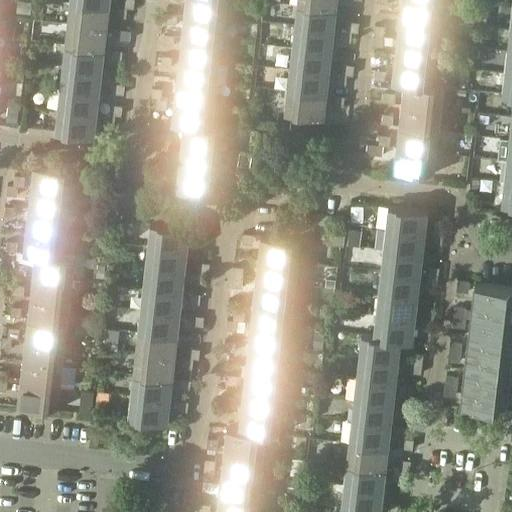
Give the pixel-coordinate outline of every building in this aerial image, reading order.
[(186,0),(185,13),(225,18),(226,0),(186,0)] [(441,0),(401,0),(400,16),(439,21),(441,0)] [(71,1),(68,22),(108,27),(110,5),(71,1)] [(30,16),(32,4),(19,2),(17,14),(30,16)] [(298,3),(295,25),(334,29),(337,7),(298,3)] [(127,7),(123,7),(117,6),(116,16),(126,17),(127,7)] [(178,12),(167,11),(166,21),(176,23),(178,12)] [(185,13),(183,35),(222,39),(225,18),(185,13)] [(400,16),(397,38),(437,42),(439,21),(400,16)] [(349,20),(348,31),(352,31),(358,32),(359,22),(349,20)] [(108,27),(68,22),(66,44),(105,48),(108,27)] [(334,29),(295,25),(293,46),(332,51),(334,29)] [(374,35),(384,36),(385,26),(375,25),(374,35)] [(124,39),(125,28),(115,27),(114,37),(124,39)] [(348,31),(342,30),(340,41),(351,42),(352,31),(348,31)] [(175,34),(165,33),(164,43),(174,44),(175,34)] [(183,35),(180,57),(220,61),(222,39),(183,35)] [(384,36),(374,35),(373,45),(383,46),(384,36)] [(397,38),(395,59),(434,64),(437,42),(397,38)] [(105,48),(66,44),(63,65),(103,70),(105,48)] [(332,51),(293,46),(290,68),(329,72),(332,51)] [(121,60),(123,50),(112,48),(111,59),(121,60)] [(162,54),(161,64),(172,66),(173,55),(162,54)] [(180,57),(178,78),(217,83),(220,61),(180,57)] [(434,64),(395,59),(392,81),(404,83),(432,85),(434,64)] [(343,74),(347,74),(353,75),(354,65),(344,64),(343,74)] [(63,65),(61,87),(100,92),(103,70),(63,65)] [(329,72),(290,68),(288,90),(327,94),(329,72)] [(386,70),(376,69),(375,79),(385,80),(386,70)] [(511,72),(505,72),(503,94),(511,95),(511,72)] [(347,74),(343,74),(337,73),(336,83),(346,85),(347,74)] [(178,78),(175,100),(215,105),(217,83),(178,78)] [(123,94),(125,83),(114,82),(113,92),(123,94)] [(432,85),(404,83),(402,104),(441,109),(444,86),(432,85)] [(152,97),(158,98),(162,98),(163,87),(153,86),(152,97)] [(100,92),(61,87),(58,108),(98,113),(100,92)] [(327,94),(288,90),(285,112),(324,116),(327,94)] [(385,92),(384,102),(394,103),(396,93),(385,92)] [(334,95),(333,105),(344,106),(345,96),(334,95)] [(162,98),(158,98),(156,108),(167,109),(168,99),(162,98)] [(215,105),(175,100),(173,122),(184,123),(213,125),(215,105)] [(122,105),(116,104),(112,103),(111,114),(115,114),(121,115),(122,105)] [(441,109),(402,104),(399,125),(439,130),(441,109)] [(10,108),(9,121),(18,122),(19,109),(10,108)] [(98,113),(58,108),(56,130),(95,135),(98,113)] [(115,114),(111,114),(105,113),(103,124),(114,125),(115,114)] [(383,113),(382,123),(392,125),(393,115),(383,113)] [(213,125),(184,123),(182,144),(221,148),(224,126),(213,125)] [(399,125),(397,147),(436,152),(439,130),(399,125)] [(170,132),(160,131),(158,141),(169,142),(170,132)] [(379,145),(384,145),(390,146),(391,136),(380,134),(379,145)] [(169,142),(158,141),(157,152),(168,153),(169,142)] [(221,148),(182,144),(180,166),(219,170),(221,148)] [(384,145),(379,145),(373,144),(372,155),(382,156),(384,145)] [(436,152),(397,147),(394,169),(434,174),(436,152)] [(171,175),(172,165),(162,163),(161,174),(171,175)] [(34,165),(32,186),(71,191),(74,169),(34,165)] [(219,170),(180,166),(177,188),(216,193),(219,170)] [(14,185),(17,185),(24,186),(25,176),(15,175),(14,185)] [(480,188),(481,180),(473,179),(472,188),(480,188)] [(511,204),(511,182),(504,182),(502,203),(511,204)] [(17,185),(14,185),(8,184),(7,195),(16,196),(17,185)] [(32,186),(29,208),(69,213),(71,191),(32,186)] [(16,207),(5,205),(4,216),(15,217),(16,207)] [(389,206),(386,227),(425,232),(428,210),(389,206)] [(29,208),(27,230),(66,235),(69,213),(29,208)] [(189,248),(191,227),(191,226),(152,222),(149,244),(189,248)] [(434,223),(433,233),(443,235),(445,224),(434,223)] [(208,228),(198,227),(197,237),(207,238),(208,228)] [(386,227),(384,249),(423,254),(425,232),(386,227)] [(344,231),(329,229),(328,243),(343,244),(344,231)] [(66,235),(27,230),(24,252),(36,253),(64,255),(66,235)] [(253,244),(254,234),(243,233),(242,243),(253,244)] [(443,235),(433,233),(432,244),(442,245),(443,235)] [(258,256),(298,261),(301,239),(261,235),(258,256)] [(18,241),(8,240),(6,250),(17,251),(18,241)] [(189,248),(149,244),(147,266),(186,270),(189,248)] [(384,249),(381,271),(420,275),(423,254),(384,249)] [(36,253),(34,275),(73,279),(75,257),(64,255),(36,253)] [(258,256),(256,278),(296,282),(298,261),(258,256)] [(200,261),(199,272),(203,272),(209,273),(210,263),(200,261)] [(28,263),(17,262),(16,272),(26,274),(28,263)] [(98,264),(96,277),(105,278),(106,265),(98,264)] [(147,266),(144,287),(184,292),(186,270),(147,266)] [(233,266),(232,276),(242,277),(244,267),(233,266)] [(429,266),(428,276),(438,278),(440,267),(429,266)] [(203,272),(199,272),(193,271),(192,281),(202,283),(203,272)] [(381,271),(379,293),(418,297),(420,275),(381,271)] [(79,302),(80,296),(71,295),(73,279),(34,275),(31,296),(70,301),(79,302)] [(242,277),(232,276),(231,286),(241,287),(242,277)] [(438,278),(428,276),(427,287),(437,288),(438,278)] [(256,278),(253,299),(293,304),(296,282),(256,278)] [(469,282),(458,281),(456,291),(468,292),(469,282)] [(511,287),(475,283),(473,301),(511,305),(511,287)] [(25,285),(14,284),(13,294),(24,295),(25,285)] [(184,292),(144,287),(142,309),(181,313),(184,292)] [(200,304),(201,294),(191,292),(189,303),(200,304)] [(418,297),(379,293),(376,314),(415,319),(418,297)] [(70,301),(31,296),(29,318),(68,322),(70,301)] [(253,299),(251,321),(291,325),(293,304),(253,299)] [(511,305),(473,301),(471,318),(511,322),(511,305)] [(22,306),(12,305),(11,315),(21,317),(22,306)] [(455,307),(453,316),(465,318),(466,308),(455,307)] [(181,313),(142,309),(139,330),(179,335),(181,313)] [(234,309),(233,319),(238,319),(244,320),(245,310),(234,309)] [(423,319),(433,320),(435,310),(424,309),(423,319)] [(204,316),(198,315),(194,314),(192,325),(203,326),(204,316)] [(415,319),(376,314),(374,335),(401,339),(413,341),(415,319)] [(465,318),(453,316),(452,326),(464,327),(465,318)] [(29,318),(26,339),(65,344),(68,322),(29,318)] [(238,319),(233,319),(227,318),(226,329),(236,330),(238,319)] [(511,322),(471,318),(469,335),(511,340),(511,322)] [(433,320),(423,319),(422,330),(432,331),(433,320)] [(251,321),(250,332),(248,342),(288,347),(291,325),(251,321)] [(8,336),(12,337),(19,338),(20,327),(9,326),(8,336)] [(105,327),(104,340),(105,341),(118,342),(120,329),(105,327)] [(179,335),(139,330),(137,352),(176,356),(179,335)] [(401,339),(374,335),(361,334),(359,356),(398,361),(401,339)] [(511,340),(469,335),(467,352),(511,357),(511,340)] [(12,337),(8,336),(3,336),(2,346),(11,347),(12,337)] [(65,344),(26,339),(24,361),(63,365),(65,344)] [(315,339),(314,350),(322,350),(323,339),(315,339)] [(236,341),(225,340),(224,350),(234,351),(236,341)] [(105,341),(104,348),(117,350),(118,342),(105,341)] [(462,342),(451,341),(449,350),(461,352),(462,342)] [(288,347),(248,342),(246,364),(286,368),(288,347)] [(190,347),(189,358),(193,358),(199,359),(200,348),(190,347)] [(460,361),(461,352),(449,350),(448,360),(460,361)] [(176,356),(137,352),(134,373),(174,378),(176,356)] [(423,363),(424,353),(413,352),(412,362),(423,363)] [(511,357),(467,352),(465,370),(511,375),(511,367),(511,357)] [(359,356),(356,377),(396,382),(398,361),(359,356)] [(192,368),(193,358),(189,358),(183,357),(182,367),(192,368)] [(63,365),(24,361),(22,382),(61,386),(63,365)] [(421,374),(423,363),(412,362),(411,373),(421,374)] [(246,364),(244,385),(283,390),(286,368),(246,364)] [(0,379),(8,380),(10,370),(0,368),(0,379)] [(511,375),(465,370),(463,387),(509,392),(511,375)] [(134,373),(132,395),(171,400),(174,378),(134,373)] [(238,375),(227,374),(226,384),(236,385),(238,375)] [(447,375),(445,385),(457,386),(458,376),(447,375)] [(396,382),(356,377),(354,398),(393,403),(396,382)] [(190,390),(191,379),(181,378),(180,388),(190,390)] [(8,380),(0,379),(0,389),(7,390),(8,380)] [(61,386),(22,382),(19,404),(58,408),(61,386)] [(283,390),(244,385),(241,407),(281,411),(283,390)] [(457,386),(445,385),(444,394),(456,395),(457,386)] [(509,392),(463,387),(461,405),(507,410),(509,392)] [(110,394),(98,393),(97,401),(109,403),(110,394)] [(171,400),(132,395),(129,417),(169,421),(171,400)] [(225,395),(224,405),(227,405),(234,406),(235,396),(225,395)] [(407,406),(411,406),(417,407),(419,396),(409,395),(407,406)] [(393,403),(354,398),(352,420),(391,424),(393,403)] [(187,411),(189,401),(178,400),(177,410),(187,411)] [(227,405),(224,405),(218,404),(217,414),(226,415),(227,405)] [(411,406),(407,406),(401,405),(400,415),(410,416),(411,406)] [(241,407),(239,428),(239,429),(266,433),(278,434),(281,411),(241,407)] [(352,420),(349,441),(389,445),(391,424),(352,420)] [(239,429),(239,428),(227,427),(224,449),(264,454),(266,433),(239,429)] [(218,438),(208,437),(207,447),(217,448),(218,438)] [(414,438),(407,438),(403,437),(402,448),(413,449),(414,438)] [(349,441),(347,463),(386,467),(389,445),(349,441)] [(264,454),(224,449),(222,471),(261,475),(264,454)] [(205,458),(204,468),(214,470),(216,459),(205,458)] [(400,469),(404,469),(410,470),(411,460),(401,459),(400,469)] [(386,467),(347,463),(344,485),(384,489),(386,467)] [(214,470),(204,468),(203,479),(213,480),(214,470)] [(404,469),(400,469),(394,468),(393,480),(402,481),(404,469)] [(261,475),(222,471),(219,493),(259,497),(261,475)] [(384,489),(344,485),(342,507),(381,511),(384,489)] [(256,511),(259,497),(219,493),(216,511),(256,511)] [(210,511),(211,503),(200,502),(199,511),(210,511)] [(398,511),(400,503),(389,502),(388,511),(398,511)]
